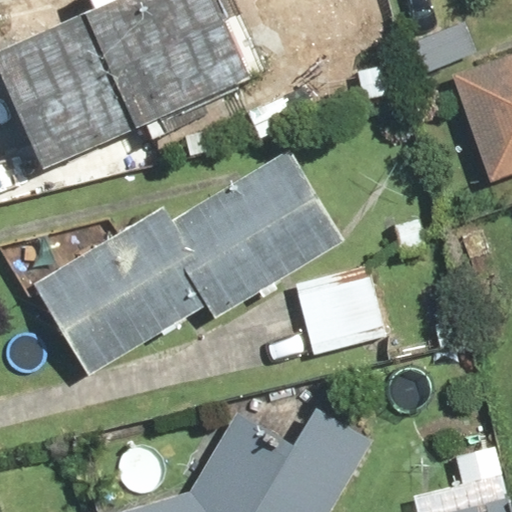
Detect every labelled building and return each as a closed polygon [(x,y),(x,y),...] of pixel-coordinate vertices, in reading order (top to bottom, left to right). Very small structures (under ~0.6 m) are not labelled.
[(210,0),(101,0),(0,43),(0,83),(35,165),(243,77),(210,0)] [(511,48),(451,69),(488,181),(511,172),(511,48)] [(28,283),(84,376),(206,305),(213,315),(344,239),(290,148),(169,219),(160,205),(28,283)] [(384,339),(367,266),(294,283),(310,356),(384,339)] [(234,410),(182,494),(124,511),(328,511),(373,441),(312,403),(288,442),(234,410)] [(452,486),(410,493),(413,511),(511,511),(511,502),(501,436),(445,446),(452,486)]
